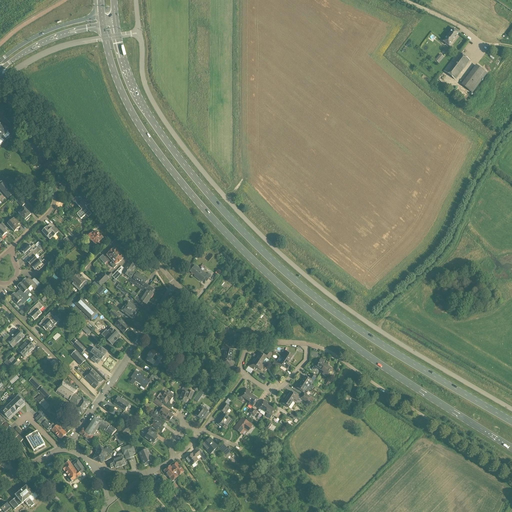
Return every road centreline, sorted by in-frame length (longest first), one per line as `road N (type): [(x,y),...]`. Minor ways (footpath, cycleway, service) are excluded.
road 1 (primary): [(105,37),(136,121),(237,244),(342,337),(511,448)]
road 2 (primary): [(511,421),(353,325),(247,236),(155,126),(118,35)]
road 3 (unclassified): [(511,409),(351,311),(245,220),(153,103),(139,32)]
road 4 (track): [(511,474),(354,369)]
road 5 (residential): [(176,284),(76,168)]
road 6 (residential): [(97,403),(176,284)]
road 7 (residential): [(0,303),(97,403)]
road 8 (residential): [(305,344),(305,361),(269,391),(240,372),(247,338)]
